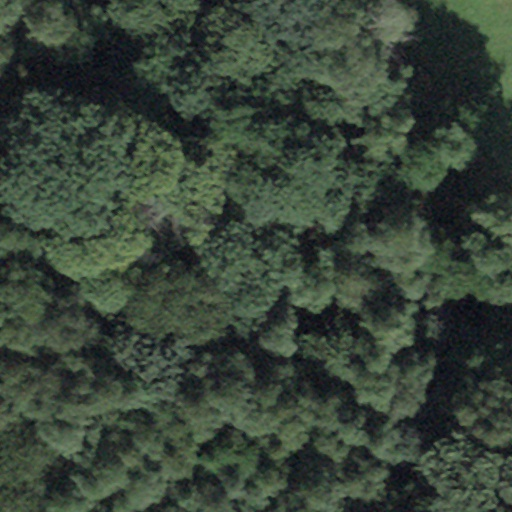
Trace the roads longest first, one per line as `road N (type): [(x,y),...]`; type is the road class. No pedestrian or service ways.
road 1 (track): [(511,334),(499,216),(477,149),(360,0)]
road 2 (track): [(97,0),(114,41),(117,84),(106,124)]
